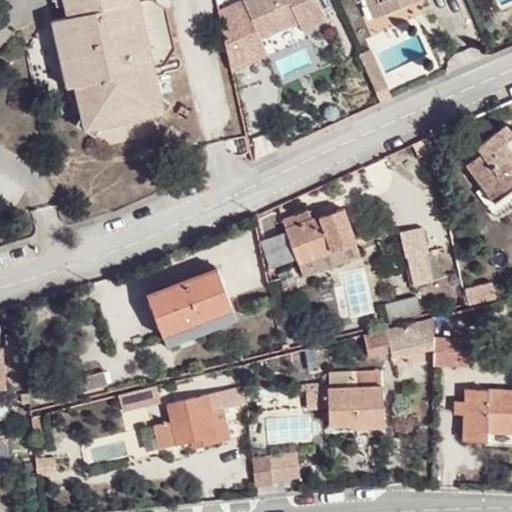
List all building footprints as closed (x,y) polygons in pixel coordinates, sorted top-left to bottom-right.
[(148,1),(147,1),(135,3),(134,0),(53,0),(55,7),(64,5),(66,18),(51,20),(64,89),(72,87),(79,115),(73,128),(82,132),(94,138),(98,131),(110,128),(146,120),(157,124),(170,104),(156,98),(150,69),(160,67),(171,48),(164,10),(148,1)] [(308,19),(311,27),(326,21),(317,0),(247,0),(245,1),(251,15),(262,39),(298,23),(308,19)] [(376,0),(365,0),(373,19),(383,16),(376,0)] [(408,0),(376,0),(383,16),(410,5),(408,0)] [(251,15),(245,1),(240,4),(245,17),(251,15)] [(301,32),(311,27),(308,19),(298,23),(301,32)] [(372,53),(362,57),(379,96),(390,91),(372,53)] [(476,193),(494,216),(511,202),(511,132),(511,133),(505,126),(478,146),(484,154),(467,166),(485,188),(476,193)] [(287,228),(312,220),(310,209),(284,218),(287,228)] [(299,264),(358,244),(346,209),(312,220),(287,228),(299,264)] [(409,257),(429,252),(424,227),(401,232),(406,257),(409,257)] [(362,257),(358,244),(299,264),(304,277),(362,257)] [(433,251),(429,252),(409,257),(415,284),(433,281),(429,258),(435,257),(433,251)] [(165,334),(233,310),(217,269),(149,294),(165,334)] [(390,318),(422,311),(418,295),(386,303),(390,318)] [(237,321),(233,310),(165,334),(169,346),(237,321)] [(434,339),(435,321),(366,337),(371,356),(392,351),(394,357),(434,348),(434,339)] [(6,349),(23,347),(22,333),(5,334),(6,349)] [(434,348),(434,365),(469,365),(470,339),(434,339),(434,348)] [(80,391),(106,384),(102,369),(76,375),(80,391)] [(302,375),(302,383),(324,382),(325,388),(351,388),(351,382),(350,374),(357,374),(383,373),(382,370),(302,375)] [(383,373),(357,374),(357,381),(351,382),(351,388),(325,388),(324,382),(302,383),(302,395),(308,395),(309,407),(328,408),(331,429),(353,428),(353,427),(384,426),(383,373)] [(247,401),(245,384),(234,387),(238,404),(247,401)] [(213,410),(238,404),(234,387),(169,404),(174,421),(157,425),(162,447),(194,438),(202,436),(205,444),(231,438),(226,418),(216,421),(213,410)] [(118,392),(119,409),(157,406),(156,389),(118,392)] [(488,433),(511,433),(511,391),(466,389),(466,401),(455,400),(455,414),(465,413),(464,438),(487,441),(488,433)] [(202,436),(194,438),(196,447),(205,444),(202,436)] [(270,454),(252,456),(255,484),(273,482),(270,454)] [(54,456),(35,458),(36,472),(55,470),(54,456)]
